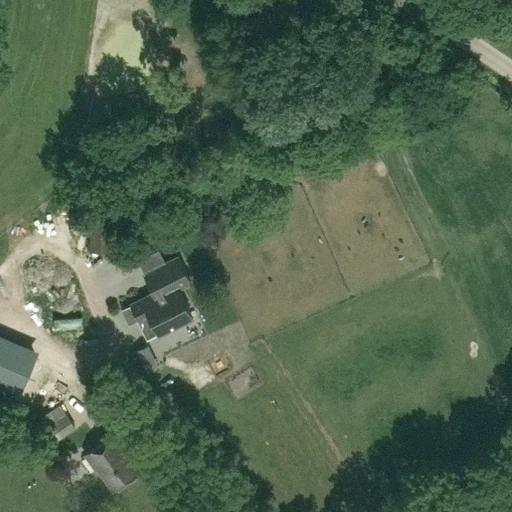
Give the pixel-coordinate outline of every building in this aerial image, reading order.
[(101,127),(78,126),(74,205),(114,207),(115,187),(100,186),(101,127)] [(114,252),(116,210),(94,209),(92,250),(114,252)] [(160,332),(193,315),(179,288),(191,281),(178,257),(166,263),(163,258),(144,268),(147,273),(145,274),(155,293),(123,310),(131,326),(151,315),(160,332)] [(0,342),(0,395),(16,402),(35,357),(0,342)] [(115,489),(142,469),(126,447),(128,446),(118,432),(87,454),(97,468),(99,467),(115,489)]
